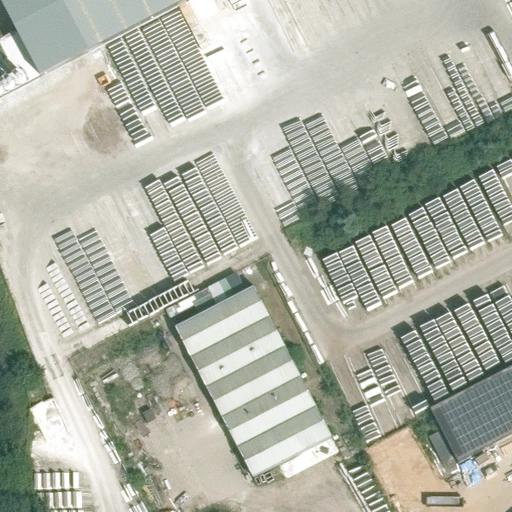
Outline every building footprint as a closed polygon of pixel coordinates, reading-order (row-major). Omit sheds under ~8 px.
[(0,0),(0,1),(19,39),(0,48),(0,101),(90,54),(193,0),(0,0)] [(201,0),(184,8),(190,21),(235,0),(201,0)] [(123,54),(178,32),(173,20),(119,42),(123,54)] [(263,34),(278,66),(305,53),(290,21),(263,34)] [(350,102),(357,129),(400,117),(396,101),(371,107),(368,97),(350,102)] [(332,439),(254,288),(176,328),(254,479),(332,439)] [(511,365),(430,408),(458,463),(511,434),(511,365)]
